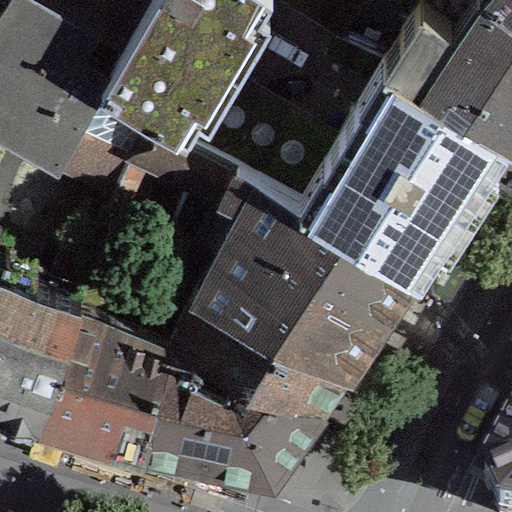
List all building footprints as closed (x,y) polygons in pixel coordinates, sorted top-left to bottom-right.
[(1,0),(0,2),(0,123),(48,150),(41,162),(53,170),(60,157),(79,123),(104,78),(109,70),(83,55),(97,31),(124,46),(150,0),(1,0)] [(104,78),(199,134),(234,76),(222,69),(247,27),(257,33),(270,12),(260,6),(263,0),(150,0),(124,46),(109,70),(104,78)] [(293,0),(338,28),(357,0),(293,0)] [(511,0),(416,0),(384,49),(506,122),(511,113),(511,0)] [(439,226),(450,233),(465,211),(480,188),(468,181),(506,122),(384,49),(333,135),(234,76),(199,134),(420,255),(439,226)] [(384,308),(420,255),(199,134),(104,78),(79,123),(133,148),(118,184),(94,251),(77,294),(104,305),(157,159),(158,156),(230,191),(202,243),(212,248),(208,257),(195,284),(350,358),(353,355),(384,308)] [(79,123),(60,157),(118,184),(133,148),(79,123)] [(60,239),(47,275),(3,259),(0,267),(0,397),(35,410),(77,294),(94,251),(60,239)] [(306,421),(322,399),(350,358),(195,284),(169,334),(143,442),(273,468),(306,421)] [(143,442),(169,334),(104,305),(77,294),(35,410),(76,424),(143,442)] [(500,511),(503,511),(511,511),(511,429),(485,479),(500,511)]
